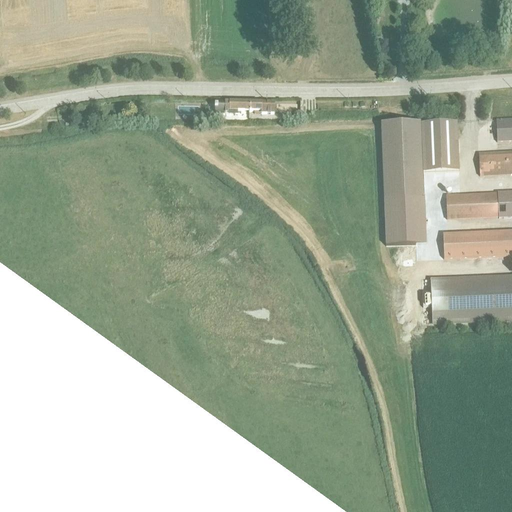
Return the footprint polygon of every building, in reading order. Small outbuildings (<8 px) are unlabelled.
[(229,113),(229,104),(229,102),(215,102),(215,116),(238,116),(238,114),(229,113)] [(229,113),(238,114),(261,114),(261,116),(274,116),(274,105),(262,105),(229,104),(229,113)] [(199,106),(177,106),(177,117),(199,117),(199,106)] [(511,176),(511,121),(496,122),(497,144),(511,143),(511,153),(479,155),(480,178),(511,176)] [(457,123),(381,126),(386,248),(391,248),(426,247),(423,175),(459,173),(457,123)] [(431,295),(422,295),(423,309),(431,309),(432,328),(511,324),(511,192),(497,193),(497,194),(450,196),(446,196),(447,221),(511,218),(511,232),(443,235),(444,261),(511,257),(511,277),(430,281),(431,295)]
